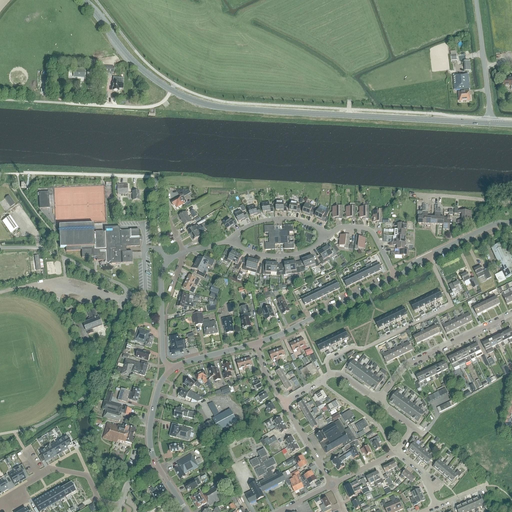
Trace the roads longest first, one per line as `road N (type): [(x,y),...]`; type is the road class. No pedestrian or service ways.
road 1 (secondary): [(170,90),(231,108),(490,123)]
road 2 (residential): [(428,255),(451,305),(329,358),(329,375)]
road 3 (unclassified): [(160,299),(127,296),(121,285),(51,251),(0,247)]
road 4 (residential): [(377,400),(404,365),(511,313)]
road 5 (tertiary): [(255,343),(394,278)]
road 6 (residential): [(0,508),(52,468),(86,475),(98,501),(120,505)]
road 7 (unclassified): [(170,90),(160,103),(140,107),(36,101)]
road 8 (secondary): [(170,90),(126,54),(84,0)]
road 9 (unclassified): [(490,123),(475,0)]
